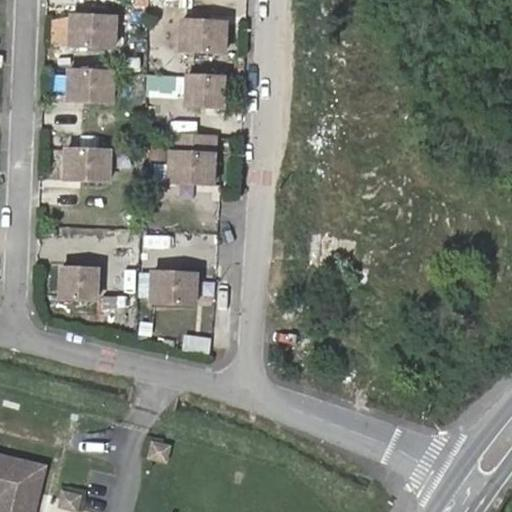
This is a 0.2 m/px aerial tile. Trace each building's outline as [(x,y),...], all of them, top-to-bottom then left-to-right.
[(150,11),(149,42),(162,42),(163,11),(150,11)] [(111,48),(112,18),(68,17),(68,47),(111,48)] [(222,51),(223,21),(179,20),(178,50),(222,51)] [(475,68),(441,70),(441,115),(478,114),(475,68)] [(110,103),(111,73),(67,71),(66,101),(110,103)] [(221,106),(222,76),(185,75),(185,105),(221,106)] [(511,125),(497,124),(495,172),(511,172),(511,125)] [(212,182),(213,135),(169,133),(168,180),(212,182)] [(108,182),(108,152),(64,150),(64,180),(108,182)] [(116,171),(137,172),(138,155),(118,153),(116,171)] [(337,229),(321,228),(319,262),(336,263),(337,229)] [(115,254),(116,242),(85,240),(84,253),(115,254)] [(121,293),(134,293),(135,263),(122,263),(121,293)] [(96,300),(97,270),(61,269),(60,299),(96,300)] [(197,303),(197,273),(153,272),(153,302),(197,303)] [(95,305),(95,318),(124,319),(124,305),(95,305)] [(149,438),(144,457),(166,463),(171,444),(149,438)] [(0,511),(30,511),(39,470),(0,461),(0,511)] [(78,508),(79,492),(60,490),(58,506),(78,508)]
